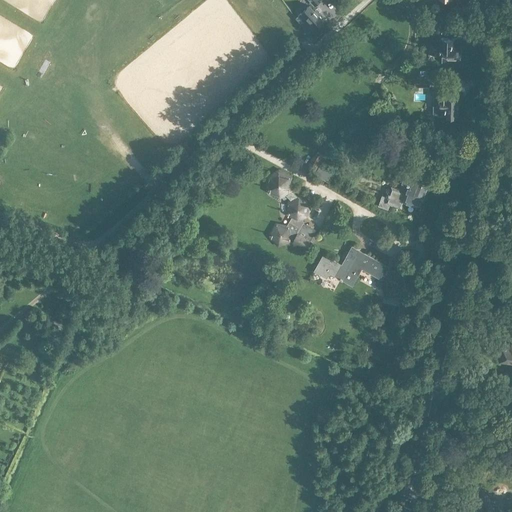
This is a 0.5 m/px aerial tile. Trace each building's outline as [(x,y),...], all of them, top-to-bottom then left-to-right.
[(310,5),(296,17),(303,24),(309,19),(316,27),(323,20),(310,5)] [(443,41),(438,41),(437,57),(461,57),(461,42),(458,42),(458,38),(443,38),(443,41)] [(45,60),(37,77),(47,83),(56,66),(45,60)] [(415,87),(443,87),(443,78),(415,77),(415,87)] [(441,116),(459,116),(460,105),(460,98),(450,98),(450,89),(441,89),(441,97),(435,97),(433,98),(433,114),(434,116),(441,116)] [(415,155),(428,160),(432,150),(429,149),(432,142),(422,138),(415,155)] [(315,153),(308,166),(316,171),(324,158),(315,153)] [(429,189),(427,188),(430,180),(419,176),(421,171),(412,167),(410,171),(406,170),(400,188),(391,185),(389,191),(388,190),(386,196),(382,195),(378,205),(388,209),(390,203),(402,208),(404,200),(416,205),(419,198),(423,199),(425,193),(428,194),(429,189)] [(279,171),(268,178),(268,193),(281,198),(290,193),(293,177),(279,171)] [(308,204),(308,203),(299,198),(289,202),(289,203),(288,213),(289,214),(293,217),(287,227),(277,225),(271,235),(279,244),(289,240),(289,241),(294,243),(305,249),(315,230),(304,224),(301,218),(308,215),(308,214),(308,204)] [(386,271),(389,267),(352,247),(342,265),(324,255),(316,270),(327,276),(330,272),(353,285),(359,274),(357,273),(360,267),(382,279),(382,278),(388,281),(388,296),(404,296),(404,291),(406,291),(406,271),(386,271)] [(511,342),(506,342),(506,343),(502,343),(500,359),(511,360),(511,342)]
